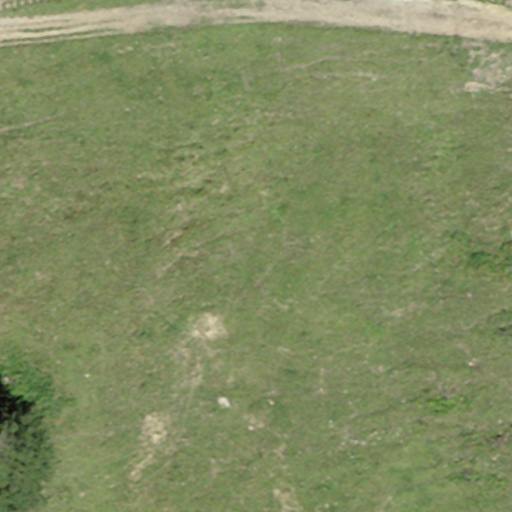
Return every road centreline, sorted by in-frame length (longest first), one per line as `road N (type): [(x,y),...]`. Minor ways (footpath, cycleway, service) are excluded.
road 1 (track): [(0,30),(274,8)]
road 2 (track): [(274,8),(511,27)]
